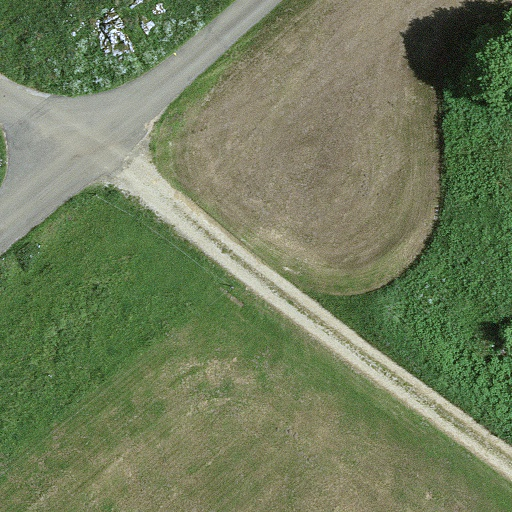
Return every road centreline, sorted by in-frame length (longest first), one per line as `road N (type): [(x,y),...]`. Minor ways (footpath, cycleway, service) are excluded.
road 1 (track): [(0,84),(511,468)]
road 2 (unclassified): [(259,0),(0,212)]
